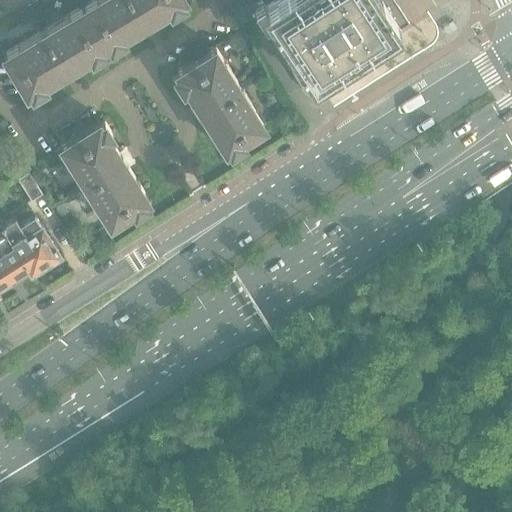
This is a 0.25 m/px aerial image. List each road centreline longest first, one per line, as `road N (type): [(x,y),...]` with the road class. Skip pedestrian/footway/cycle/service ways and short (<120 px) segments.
road 1 (primary): [(0,457),(511,124)]
road 2 (primary): [(338,160),(0,402)]
road 3 (residential): [(338,160),(245,187),(0,343)]
road 4 (primary): [(511,54),(338,160)]
